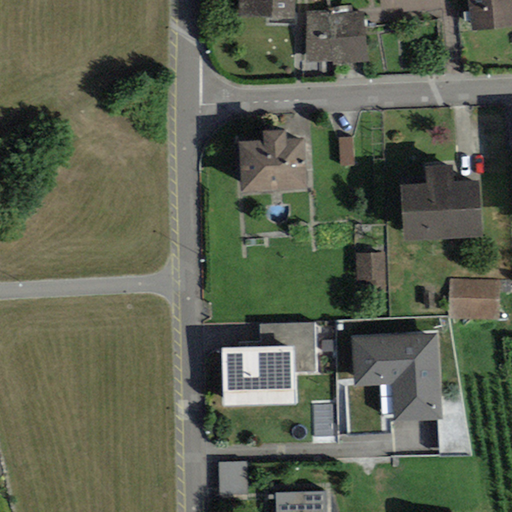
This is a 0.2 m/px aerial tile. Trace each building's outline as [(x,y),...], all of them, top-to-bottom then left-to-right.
[(238,0),(238,18),(254,19),(293,20),(293,0),(238,0)] [(380,0),(381,11),(384,11),(402,9),(403,13),(440,9),(439,0),(380,0)] [(511,0),(469,0),(473,32),(511,27),(511,0)] [(306,12),(306,62),(333,61),(333,65),(369,62),(362,12),(329,16),(329,10),(306,12)] [(241,196),(307,191),(303,138),(285,139),(285,130),(263,131),(264,141),(237,142),(241,196)] [(354,166),(352,138),(339,139),(341,168),(354,166)] [(404,242),(482,238),(479,182),(453,183),(452,165),(425,167),(426,185),(401,186),(404,242)] [(385,252),(353,252),(353,289),(385,289),(385,252)] [(500,280),(449,280),(449,318),(499,319),(500,280)] [(259,325),(260,348),(293,347),(294,374),(317,373),(316,323),(259,325)] [(441,421),(436,333),(351,339),(354,386),(392,384),(394,424),(441,421)] [(260,348),(221,348),(222,406),(295,404),(294,374),(293,347),(260,348)] [(333,437),(332,405),(313,406),(314,437),(333,437)] [(218,463),(219,494),(247,493),(246,462),(218,463)] [(325,511),(325,492),(275,493),(275,511),(325,511)]
